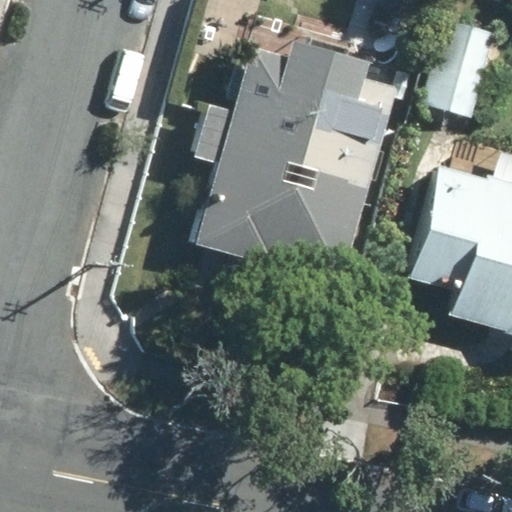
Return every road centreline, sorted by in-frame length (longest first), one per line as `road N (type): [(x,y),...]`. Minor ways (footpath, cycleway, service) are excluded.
road 1 (residential): [(0,323),(91,0)]
road 2 (unclassified): [(0,461),(244,511)]
